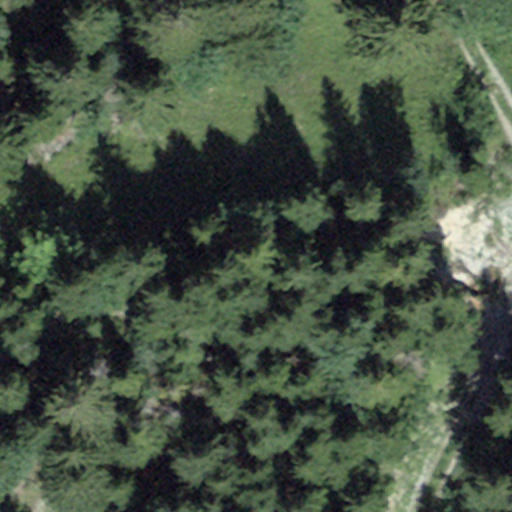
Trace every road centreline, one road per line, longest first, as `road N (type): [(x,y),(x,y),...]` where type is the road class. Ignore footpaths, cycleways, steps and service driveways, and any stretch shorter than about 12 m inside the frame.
road 1 (track): [(419,511),(454,417),(511,303)]
road 2 (track): [(511,147),(445,0)]
